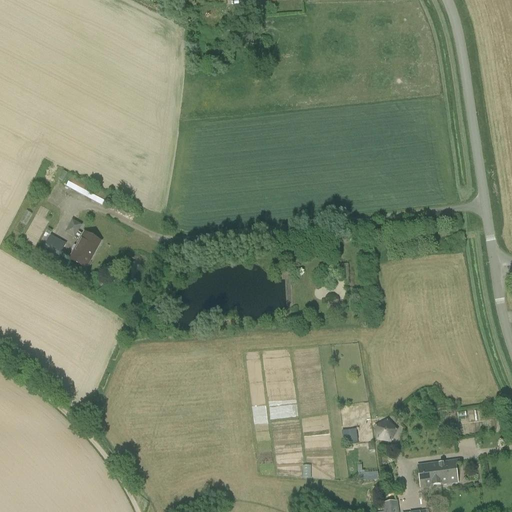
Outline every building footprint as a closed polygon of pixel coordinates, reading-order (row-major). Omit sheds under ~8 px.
[(105,208),(110,197),(72,177),(66,187),(105,208)] [(72,220),(65,233),(74,238),(75,238),(78,240),(81,234),(78,232),(82,225),(72,220)] [(101,243),(84,233),(71,257),(87,267),(101,243)] [(66,244),(51,236),(39,256),(55,264),(66,244)] [(387,419),(374,426),(376,441),(391,444),(398,430),(387,419)] [(342,431),(341,431),(343,443),(348,443),(350,442),(349,430),(342,431)] [(457,482),(455,462),(417,467),(419,488),(432,486),(440,485),(457,482)] [(397,511),(396,502),(384,504),(384,511),(397,511)]
